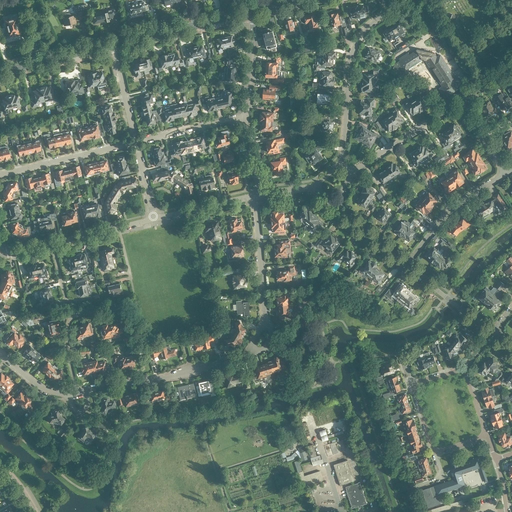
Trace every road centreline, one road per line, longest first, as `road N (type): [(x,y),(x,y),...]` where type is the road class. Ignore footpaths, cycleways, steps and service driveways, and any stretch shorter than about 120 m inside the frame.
road 1 (residential): [(85,389),(247,357)]
road 2 (residential): [(341,163),(351,55),(387,13)]
road 3 (tertiary): [(113,44),(254,10)]
road 4 (residential): [(405,265),(448,212),(506,170)]
road 5 (residential): [(0,175),(136,144)]
road 6 (residential): [(461,101),(352,172)]
road 7 (residential): [(76,391),(71,318),(122,305)]
road 8 (residential): [(265,317),(257,196)]
